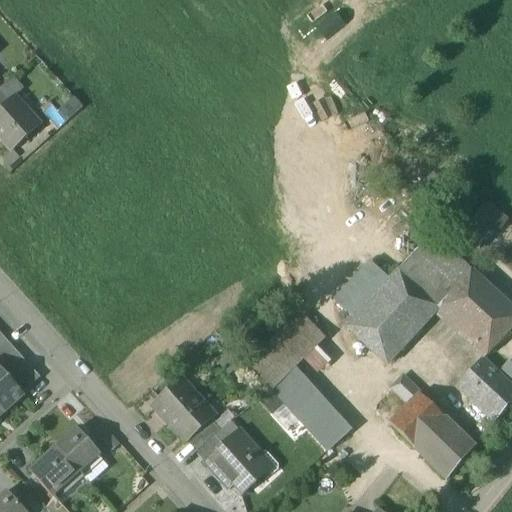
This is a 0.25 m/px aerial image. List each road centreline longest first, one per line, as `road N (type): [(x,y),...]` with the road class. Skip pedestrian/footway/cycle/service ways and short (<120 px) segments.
road 1 (residential): [(83,372),(205,511)]
road 2 (residential): [(0,279),(83,372)]
